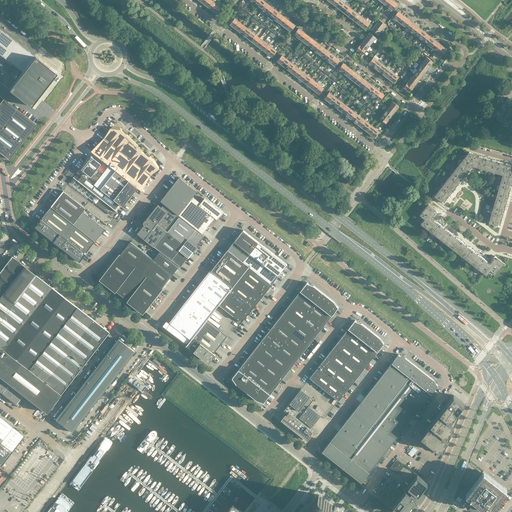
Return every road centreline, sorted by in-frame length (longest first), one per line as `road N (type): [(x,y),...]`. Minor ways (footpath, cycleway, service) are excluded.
road 1 (secondary): [(117,72),(157,92),(340,235),(450,325),(493,374)]
road 2 (secondary): [(509,353),(184,93),(124,63)]
road 3 (unclassified): [(359,500),(449,381),(399,340)]
road 4 (residential): [(378,151),(218,27)]
road 5 (unclassified): [(46,425),(73,436),(152,338)]
road 6 (unclassified): [(144,332),(238,211)]
road 7 (unclassified): [(303,457),(399,340)]
road 8 (unclassified): [(493,374),(429,511)]
road 9 (unclassified): [(81,280),(173,162)]
road 10 (unclassified): [(261,423),(352,306)]
road 11 (unclassified): [(211,383),(301,266)]
road 12 (unclassified): [(440,511),(498,381)]
road 13 (unclassified): [(46,425),(127,316)]
